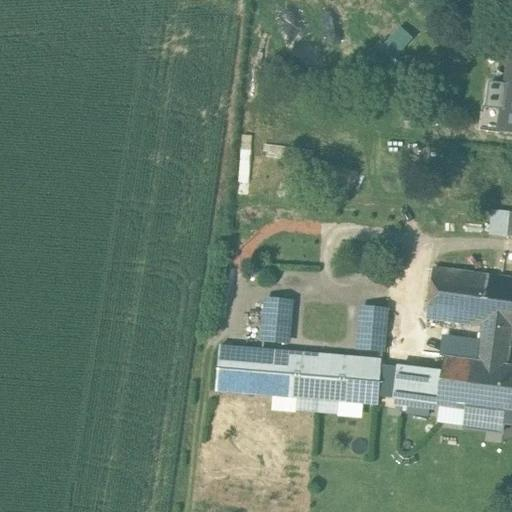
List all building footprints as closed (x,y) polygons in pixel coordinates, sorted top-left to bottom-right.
[(395,59),(415,40),(401,26),(382,45),(395,59)] [(511,58),(509,58),(505,85),(493,83),(489,107),(502,109),(498,130),(511,132),(511,58)] [(511,210),(490,210),(490,236),(511,236),(511,210)] [(480,324),(511,329),(511,322),(511,279),(434,268),(427,317),(480,324)] [(262,340),(287,343),(291,304),(267,301),(262,340)] [(358,347),(382,350),(386,311),(362,308),(358,347)] [(480,324),(475,361),(506,365),(511,329),(480,324)] [(316,412),(321,357),(219,349),(216,389),(297,396),(296,410),(316,412)] [(378,404),(381,362),(321,357),(316,412),(338,414),(339,401),(378,404)] [(438,403),(511,413),(511,366),(506,365),(475,361),(445,357),(442,374),(438,403)] [(438,403),(442,374),(397,367),(393,396),(438,403)]
